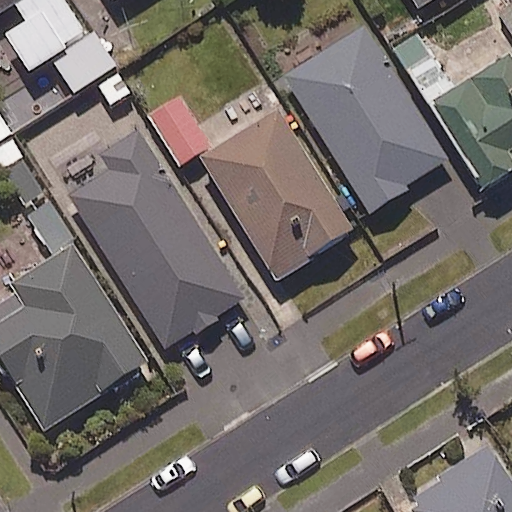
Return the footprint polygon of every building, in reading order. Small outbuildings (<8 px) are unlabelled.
[(29,85),(67,62),(64,57),(85,44),(57,0),(0,0),(0,25),(16,16),(28,35),(7,49),(29,85)] [(105,0),(113,12),(133,0),(105,0)] [(482,200),(511,181),(511,0),(496,0),(486,6),(511,46),(511,67),(504,72),(455,103),(417,43),(393,58),(482,200)] [(451,0),(407,0),(420,20),(451,0)] [(286,87),(375,225),(414,200),(411,195),(449,171),(363,38),(286,87)] [(96,91),(117,78),(95,42),(72,57),(76,63),(55,76),(73,105),(96,91)] [(213,157),(184,108),(152,126),(181,176),(213,157)] [(0,150),(13,143),(0,122),(0,150)] [(354,243),(279,125),(203,174),(278,291),(354,243)] [(246,310),(139,141),(100,166),(111,182),(71,207),(168,360),(246,310)] [(48,200),(17,149),(0,159),(0,168),(27,213),(48,200)] [(73,248),(51,211),(24,227),(47,264),(73,248)] [(149,376),(75,260),(0,307),(0,372),(44,442),(149,376)] [(409,511),(511,511),(511,493),(491,460),(409,511)]
